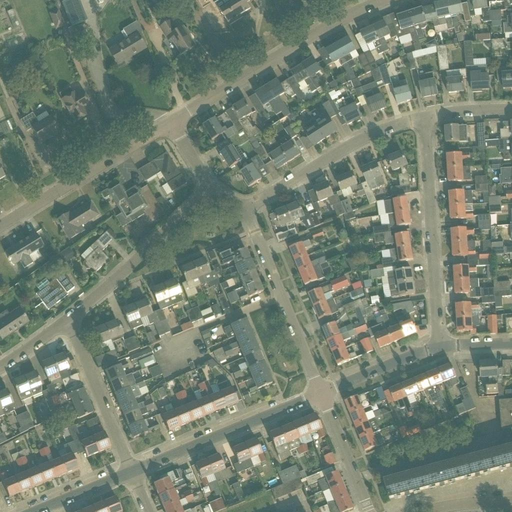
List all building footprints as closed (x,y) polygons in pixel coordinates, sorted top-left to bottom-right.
[(60,0),(71,28),(87,22),(78,0),(60,0)] [(221,12),(229,26),(238,21),(237,18),(251,10),(247,3),(252,0),(229,0),(232,4),(221,12)] [(457,17),(456,16),(463,14),(461,5),(460,0),(457,0),(447,2),(454,29),(458,28),(459,28),(457,17)] [(491,22),(490,12),(489,8),(487,8),(485,0),(472,0),(475,12),(481,10),(483,23),(491,22)] [(511,6),(511,0),(491,0),(491,3),(504,2),(505,11),(511,10),(511,6)] [(436,10),(429,12),(434,28),(439,27),(447,25),(448,31),(449,31),(453,30),(454,29),(447,2),(435,5),(436,10)] [(461,5),(463,14),(465,23),(471,22),(467,4),(461,5)] [(422,9),(409,13),(421,51),(422,50),(419,42),(425,40),(421,30),(424,29),(425,29),(425,28),(426,27),(426,24),(422,9)] [(49,14),(55,30),(64,26),(58,11),(49,14)] [(501,11),(490,12),(491,22),(502,21),(501,11)] [(421,51),(409,13),(397,17),(399,22),(392,24),(397,37),(398,40),(404,37),(410,35),(416,52),(417,52),(421,51)] [(181,56),(195,47),(183,29),(178,32),(171,22),(170,22),(166,17),(157,22),(161,28),(160,29),(167,40),(170,38),(181,56)] [(384,22),(372,28),(383,53),(389,51),(386,44),(387,44),(384,39),(390,36),(392,39),(397,37),(392,24),(386,27),(384,22)] [(74,35),(83,31),(81,26),(72,29),(74,35)] [(379,56),(383,53),(372,28),(361,33),(367,47),(373,44),(375,49),(376,49),(379,56)] [(112,69),(117,66),(146,49),(148,47),(141,32),(108,51),(104,54),(112,69)] [(337,45),(356,80),(358,79),(356,79),(351,69),(356,66),(352,61),(353,60),(350,55),(356,52),(349,39),(337,45)] [(428,49),(436,47),(439,47),(435,40),(425,45),(428,49)] [(504,40),(491,41),(492,49),(505,49),(504,40)] [(472,42),(464,43),(466,67),(471,67),(472,92),(473,93),(482,93),(482,91),(489,90),(488,66),(474,67),(473,57),(472,42)] [(351,81),(351,82),(356,80),(337,45),(326,51),(333,64),(339,61),(342,66),(343,66),(347,75),(335,82),(338,88),(351,81)] [(438,62),(448,61),(446,46),(439,47),(436,47),(437,53),(438,62)] [(406,55),(408,60),(410,71),(416,69),(414,59),(437,53),(436,47),(428,49),(417,52),(416,52),(412,53),(412,54),(406,55)] [(370,52),(363,55),(372,72),(378,69),(370,52)] [(371,72),(372,72),(363,55),(358,58),(367,74),(371,72)] [(316,91),(316,90),(321,88),(322,87),(317,81),(314,76),(321,72),(313,59),(301,66),(316,91)] [(392,85),(386,65),(378,69),(384,87),(392,85)] [(316,91),(301,66),(291,73),(293,77),(286,81),(295,96),(296,96),(303,107),(307,104),(305,99),(299,89),(301,88),(299,85),(304,82),(307,87),(308,87),(312,93),(316,91)] [(378,69),(372,72),(371,72),(375,83),(362,88),(358,79),(356,80),(351,82),(357,97),(364,95),(372,114),(386,108),(381,97),(378,89),(384,87),(378,69)] [(425,75),(418,76),(420,85),(419,85),(422,99),(438,96),(435,81),(434,82),(433,74),(432,69),(425,70),(425,75)] [(497,83),(502,82),(502,90),(511,88),(511,69),(496,70),(497,83)] [(446,81),(448,94),(464,92),(463,79),(462,79),(466,78),(466,70),(446,72),(447,81),(446,81)] [(282,113),(285,118),(285,119),(287,118),(287,117),(290,115),(279,97),(285,94),(289,99),(295,96),(286,81),(280,85),(277,81),(266,88),(281,113),(282,113)] [(394,92),(397,105),(412,101),(409,88),(408,89),(407,81),(400,83),(402,90),(394,92)] [(255,95),(261,105),(255,109),(264,123),(266,122),(269,120),(264,110),(263,107),(268,104),(276,116),(281,113),(266,88),(255,95)] [(321,88),(316,90),(320,96),(325,93),(321,88)] [(340,112),(347,126),(362,119),(352,100),(348,98),(343,101),(343,100),(339,102),(339,101),(342,100),(343,99),(337,88),(332,91),(331,91),(325,94),(329,102),(336,115),(340,112)] [(61,101),(75,123),(87,116),(84,110),(91,106),(81,91),(74,95),(73,93),(61,101)] [(244,101),(230,110),(243,131),(246,136),(249,141),(255,138),(254,138),(261,133),(255,127),(253,129),(246,117),(252,114),(244,101)] [(323,106),(330,118),(336,115),(329,102),(323,106)] [(243,131),(230,110),(225,113),(234,127),(231,129),(231,128),(227,131),(225,128),(222,130),(215,119),(204,126),(204,127),(208,133),(212,141),(224,134),(228,140),(243,131)] [(337,132),(331,124),(325,114),(319,117),(315,110),(310,114),(325,140),(337,132)] [(52,137),(58,133),(45,112),(35,119),(32,114),(19,122),(26,132),(32,129),(41,144),(47,140),(47,141),(48,140),(48,139),(51,137),(52,138),(53,138),(52,137)] [(299,135),(297,136),(307,151),(313,147),(314,147),(325,140),(310,114),(304,117),(308,124),(305,126),(308,131),(304,133),(308,138),(306,139),(303,138),(301,139),(299,135)] [(292,125),(290,121),(287,118),(285,119),(268,130),(272,138),(288,163),(300,156),(292,142),(290,140),(297,136),(290,126),(292,125)] [(511,122),(511,123),(503,123),(504,130),(500,131),(500,140),(511,139),(511,122)] [(477,124),(478,138),(478,148),(485,148),(485,141),(484,136),(484,124),(477,124)] [(467,142),(466,134),(466,127),(458,127),(445,128),(446,143),(459,142),(467,142)] [(231,145),(246,136),(243,131),(228,140),(231,145)] [(239,147),(239,148),(249,141),(246,136),(231,145),(226,148),(227,150),(232,147),(234,150),(239,147)] [(261,148),(260,146),(255,138),(249,141),(255,151),(261,148)] [(277,170),(288,163),(272,138),(266,142),(270,149),(272,147),(275,153),(268,156),(277,170)] [(511,139),(500,140),(498,141),(498,147),(503,146),(503,154),(504,161),(511,160),(511,139)] [(245,155),(244,155),(239,148),(239,147),(234,150),(232,147),(227,150),(221,154),(221,155),(219,156),(223,162),(225,161),(229,169),(240,163),(242,166),(248,162),(247,160),(248,159),(245,155)] [(153,162),(143,168),(149,179),(155,175),(159,181),(163,178),(167,185),(166,185),(171,193),(172,193),(171,192),(185,184),(185,185),(186,184),(181,176),(180,176),(166,153),(153,162)] [(408,175),(407,166),(402,153),(388,159),(393,172),(401,168),(402,175),(398,176),(400,187),(398,188),(398,187),(390,188),(392,197),(411,194),(410,186),(408,175)] [(474,160),(474,155),(473,155),(469,155),(469,154),(447,155),(448,170),(463,169),(462,168),(462,161),(470,160),(474,160)] [(256,171),(265,166),(259,156),(249,162),(252,166),(241,173),(245,180),(244,181),(248,188),(250,187),(262,180),(256,171)] [(385,186),(376,164),(361,170),(367,183),(361,185),(365,195),(369,205),(376,202),(372,191),(385,186)] [(471,176),(470,169),(470,167),(462,168),(463,169),(448,170),(449,183),(471,181),(471,176)] [(360,197),(365,195),(361,185),(357,187),(352,174),(337,180),(341,192),(350,188),(353,195),(359,192),(360,197)] [(475,178),(476,186),(487,185),(487,180),(487,177),(475,178)] [(110,188),(119,204),(116,206),(121,214),(115,218),(121,228),(144,214),(142,210),(147,207),(137,192),(128,198),(119,183),(110,188)] [(334,197),(328,184),(314,189),(315,190),(308,193),(317,214),(321,212),(317,203),(319,202),(320,203),(328,199),(331,207),(333,207),(337,218),(345,214),(340,203),(337,196),(334,197)] [(488,193),(487,185),(476,186),(476,193),(483,193),(484,204),(489,204),(488,198),(489,198),(489,192),(488,193)] [(100,194),(104,200),(111,195),(108,189),(100,194)] [(450,207),(465,206),(465,205),(472,205),(472,198),(472,191),(449,193),(450,207)] [(489,204),(489,206),(501,206),(500,197),(489,198),(488,198),(489,204)] [(395,214),(409,212),(407,199),(386,202),(387,208),(394,207),(395,214)] [(345,215),(353,212),(352,210),(348,200),(340,203),(345,214),(345,215)] [(164,201),(158,205),(161,210),(167,206),(164,201)] [(99,215),(91,203),(85,206),(86,209),(71,219),(68,214),(56,221),(69,241),(84,231),(81,226),(99,215)] [(292,223),(300,220),(304,218),(299,204),(298,204),(287,209),(287,208),(292,223)] [(450,207),(451,220),(474,219),(473,213),(465,214),(465,206),(450,207)] [(502,213),(501,206),(489,206),(490,214),(502,213)] [(295,229),(292,223),(287,208),(287,209),(276,213),(275,213),(275,214),(278,219),(281,227),(286,225),(288,232),(284,234),(286,240),(298,235),(295,229)] [(345,222),(347,221),(356,219),(353,212),(345,215),(345,216),(344,216),(345,222)] [(390,229),(411,226),(409,212),(395,214),(388,215),(389,223),(390,229)] [(320,225),(319,221),(316,216),(315,213),(309,216),(314,228),(320,225)] [(490,223),(489,215),(478,216),(478,224),(490,223)] [(344,231),(340,225),(333,229),(337,235),(344,231)] [(373,229),(374,235),(383,234),(382,227),(373,229)] [(475,242),(467,243),(467,236),(475,235),(474,229),(451,230),(452,245),(475,243),(475,242)] [(113,240),(116,237),(109,230),(106,233),(93,246),(92,245),(81,257),(85,261),(83,264),(83,267),(86,270),(89,270),(91,268),(95,273),(109,260),(101,252),(113,240)] [(311,235),(314,241),(324,237),(322,231),(311,235)] [(396,244),(397,250),(411,248),(409,234),(395,236),(395,237),(392,238),(391,233),(383,234),(374,235),(375,244),(385,243),(386,246),(396,244)] [(43,247),(35,234),(5,252),(12,266),(19,261),(24,269),(33,264),(28,256),(43,247)] [(503,248),(502,240),(492,241),(492,248),(500,248),(503,248)] [(295,262),(307,256),(304,249),(311,246),(309,241),(290,249),(295,262)] [(492,248),(492,241),(483,242),(483,252),(479,252),(479,254),(478,254),(479,262),(492,261),(492,248)] [(475,251),(475,243),(452,245),(453,258),(476,256),(476,251),(475,251)] [(223,265),(233,261),(235,266),(249,260),(245,250),(230,256),(226,246),(215,250),(216,253),(218,253),(223,265)] [(56,256),(50,247),(44,251),(50,260),(56,256)] [(376,267),(377,270),(377,271),(395,268),(396,267),(395,264),(413,261),(411,248),(397,250),(390,251),(389,251),(390,259),(383,260),(381,260),(382,266),(376,267)] [(64,264),(72,259),(66,250),(59,255),(64,264)] [(216,259),(213,252),(208,254),(210,261),(216,259)] [(59,270),(65,266),(58,256),(52,259),(59,270)] [(312,268),(320,266),(327,262),(325,257),(317,260),(317,261),(310,264),(307,256),(295,262),(300,274),(313,269),(312,268)] [(201,286),(217,279),(214,272),(209,273),(204,260),(203,260),(192,265),(192,264),(201,286),(201,285),(201,286)] [(223,278),(225,283),(232,280),(239,277),(254,271),(249,260),(235,266),(237,272),(223,278)] [(493,273),(492,261),(479,262),(479,267),(487,266),(488,279),(493,279),(493,273)] [(327,262),(320,266),(312,268),(313,269),(300,274),(305,286),(318,281),(325,278),(322,271),(329,268),(327,262)] [(181,285),(187,298),(197,294),(194,288),(201,286),(192,264),(192,265),(181,269),(180,269),(186,283),(181,285)] [(213,268),(215,273),(221,271),(219,265),(213,268)] [(477,280),(469,280),(469,273),(477,272),(476,266),(454,268),(455,282),(477,280)] [(377,271),(371,272),(372,280),(382,278),(387,277),(388,287),(413,283),(411,269),(397,271),(397,273),(395,273),(395,268),(377,271)] [(254,271),(239,277),(243,288),(258,282),(254,271)] [(67,295),(73,289),(62,275),(56,280),(55,280),(49,284),(45,280),(36,287),(39,292),(35,295),(48,311),(49,310),(48,309),(56,303),(56,304),(68,295),(67,295)] [(331,284),(331,285),(334,292),(334,293),(349,287),(345,278),(331,284)] [(163,286),(171,306),(183,302),(175,280),(174,280),(174,281),(163,285),(163,286)] [(455,282),(455,295),(473,294),(473,299),(482,298),(482,299),(495,298),(494,292),(494,289),(481,290),(481,289),(478,289),(477,280),(455,282)] [(263,292),(258,282),(243,288),(246,294),(239,297),(240,301),(263,292)] [(497,283),(498,292),(510,291),(510,282),(497,283)] [(362,288),(360,283),(352,286),(354,291),(362,288)] [(400,298),(415,295),(413,283),(388,287),(390,298),(392,298),(392,299),(400,297),(400,298)] [(151,290),(157,304),(160,311),(155,312),(165,335),(171,332),(163,313),(161,313),(160,311),(171,306),(163,286),(152,290),(151,290)] [(328,287),(308,295),(314,308),(334,300),(333,300),(331,293),(328,287)] [(352,299),(363,295),(361,289),(350,294),(352,299)] [(229,308),(224,297),(218,299),(223,311),(229,308)] [(371,298),(372,305),(379,304),(378,297),(371,298)] [(368,306),(367,305),(366,299),(363,300),(361,300),(343,307),(346,313),(355,310),(359,308),(368,306)] [(334,300),(314,308),(319,321),(339,313),(334,300)] [(134,306),(142,326),(143,326),(140,320),(146,317),(149,325),(153,324),(159,337),(165,335),(155,312),(151,314),(146,301),(145,301),(134,306)] [(404,316),(397,319),(404,339),(417,334),(409,315),(415,312),(411,303),(404,303),(400,305),(404,316)] [(456,305),(457,319),(471,318),(471,310),(479,310),(479,304),(456,305)] [(131,331),(142,326),(134,306),(123,311),(123,310),(122,310),(128,325),(129,324),(131,331)] [(371,308),(370,306),(368,306),(359,308),(363,318),(367,316),(370,315),(372,311),(371,308)] [(192,310),(197,321),(203,319),(204,324),(214,319),(212,315),(212,314),(204,317),(205,318),(202,318),(198,307),(192,310)] [(0,315),(0,337),(2,341),(14,333),(13,332),(17,329),(18,331),(29,323),(18,308),(9,315),(6,312),(0,315)] [(212,315),(214,319),(222,317),(221,314),(219,308),(212,311),(214,314),(212,315)] [(193,329),(191,324),(197,321),(192,310),(186,312),(190,322),(180,327),(182,333),(193,329)] [(389,322),(386,315),(381,317),(384,324),(389,322)] [(381,316),(375,319),(381,334),(375,337),(380,349),(392,344),(387,332),(384,324),(381,317),(381,316)] [(489,335),(497,335),(496,316),(488,317),(489,335)] [(470,332),(471,335),(476,335),(476,327),(479,327),(479,317),(471,318),(457,319),(458,332),(470,332)] [(392,344),(404,339),(397,319),(396,319),(399,327),(387,332),(392,344)] [(223,329),(225,333),(228,340),(235,337),(250,331),(245,320),(223,329)] [(105,326),(111,340),(122,336),(117,322),(116,322),(105,327),(105,326)] [(328,341),(340,336),(338,331),(335,324),(322,329),(328,341)] [(355,330),(353,326),(353,325),(345,328),(347,333),(355,330)] [(111,340),(105,326),(105,327),(94,331),(93,331),(99,345),(111,340)] [(340,336),(328,341),(333,354),(345,348),(342,342),(350,339),(368,331),(366,326),(362,328),(355,330),(347,333),(340,336)] [(376,326),(368,330),(371,335),(379,331),(376,326)] [(201,333),(207,350),(212,347),(209,339),(211,339),(208,331),(201,333)] [(239,348),(254,341),(250,331),(235,337),(237,343),(229,346),(222,349),(222,348),(212,353),(215,358),(232,351),(232,350),(239,348)] [(145,335),(149,344),(155,341),(152,333),(145,335)] [(135,337),(129,339),(134,351),(139,349),(135,337)] [(128,353),(134,351),(129,339),(123,342),(128,353)] [(360,342),(365,355),(373,352),(368,339),(360,342)] [(244,358),(258,352),(254,341),(239,348),(244,358)] [(338,366),(357,358),(355,353),(348,356),(345,348),(333,354),(338,366)] [(153,356),(150,349),(129,358),(132,366),(153,356)] [(232,351),(215,358),(217,362),(219,361),(220,363),(225,361),(225,359),(233,355),(232,351)] [(244,358),(246,364),(248,368),(248,369),(263,363),(258,352),(244,358)] [(105,358),(107,364),(119,359),(116,353),(105,358)] [(58,373),(69,369),(70,371),(76,369),(70,355),(69,355),(69,356),(65,357),(64,355),(53,360),(53,359),(52,359),(58,373)] [(58,373),(52,359),(52,360),(41,364),(46,378),(47,378),(49,382),(50,382),(51,385),(61,381),(58,373)] [(502,377),(503,377),(503,368),(498,368),(497,362),(480,363),(481,378),(489,378),(489,387),(487,387),(487,395),(492,395),(492,398),(504,397),(502,377)] [(110,383),(124,377),(121,371),(128,368),(127,363),(105,372),(110,383)] [(253,379),(267,373),(263,363),(248,369),(253,379)] [(451,365),(439,370),(444,383),(451,380),(454,387),(459,384),(451,365)] [(148,370),(152,379),(161,375),(158,366),(148,370)] [(436,386),(444,383),(439,370),(426,375),(441,411),(446,409),(436,386)] [(33,398),(42,393),(41,386),(35,373),(24,378),(24,377),(32,397),(33,398)] [(248,389),(250,393),(272,384),(267,373),(253,379),(255,386),(248,389)] [(63,386),(79,380),(77,374),(61,381),(63,386)] [(143,382),(142,378),(134,381),(131,374),(124,377),(110,383),(114,394),(143,382)] [(426,375),(414,380),(419,393),(425,391),(428,398),(430,397),(433,404),(437,402),(441,411),(426,375)] [(20,402),(32,397),(24,377),(23,378),(24,378),(13,382),(12,382),(20,402)] [(71,400),(74,407),(88,402),(87,402),(83,391),(79,380),(63,386),(67,396),(66,396),(68,401),(71,400)] [(402,385),(407,398),(412,396),(419,393),(414,380),(402,385)] [(224,383),(225,385),(227,390),(220,393),(226,408),(238,403),(229,381),(224,383)] [(143,382),(114,394),(119,405),(133,400),(141,396),(138,390),(146,387),(143,382)] [(226,408),(220,393),(213,396),(210,389),(207,382),(202,384),(214,413),(226,408)] [(201,401),(197,402),(203,417),(214,413),(202,384),(198,386),(200,393),(199,394),(201,401)] [(57,396),(52,385),(46,388),(47,390),(51,398),(57,396)] [(395,403),(407,398),(402,385),(389,391),(395,403)] [(166,397),(162,388),(158,391),(162,399),(166,397)] [(475,409),(467,388),(460,390),(464,401),(462,402),(466,413),(475,409)] [(0,407),(4,416),(14,411),(13,409),(14,409),(7,391),(6,391),(0,393),(0,407)] [(191,422),(203,417),(197,402),(192,405),(188,397),(187,398),(184,391),(180,393),(183,400),(185,407),(191,422)] [(241,395),(244,401),(250,398),(247,392),(241,395)] [(345,402),(350,415),(363,410),(360,402),(366,400),(364,395),(345,402)] [(153,405),(152,403),(151,400),(150,400),(148,396),(144,398),(146,402),(142,403),(144,408),(153,405)] [(54,407),(51,398),(45,401),(50,412),(51,416),(56,414),(55,410),(55,409),(54,407)] [(511,399),(499,400),(502,430),(511,429),(511,399)] [(124,417),(138,411),(136,406),(133,400),(119,405),(124,417)] [(79,419),(92,413),(87,402),(88,402),(74,407),(79,419)] [(410,405),(413,412),(417,410),(418,410),(415,403),(410,405)] [(138,411),(124,417),(128,428),(142,422),(140,417),(148,414),(147,412),(155,409),(153,405),(144,408),(138,411)] [(168,432),(180,427),(174,412),(167,415),(164,407),(159,409),(168,432)] [(191,422),(185,407),(174,412),(180,427),(191,422)] [(350,415),(355,427),(368,422),(363,410),(350,415)] [(373,414),(375,420),(382,417),(380,411),(373,414)] [(27,412),(21,415),(28,430),(34,428),(27,412)] [(16,417),(20,429),(18,430),(20,435),(28,431),(28,430),(21,415),(16,417)] [(324,437),(315,415),(303,420),(309,436),(317,433),(320,439),(324,437)] [(380,431),(377,424),(384,421),(382,417),(375,420),(368,422),(355,427),(360,440),(373,435),(373,434),(380,431)] [(99,424),(97,418),(86,422),(89,428),(99,424)] [(305,445),(303,438),(309,436),(303,420),(291,425),(304,454),(308,452),(306,445),(305,445)] [(69,429),(73,427),(70,421),(58,426),(61,432),(69,429)] [(145,429),(142,422),(128,428),(133,439),(159,428),(157,424),(145,429)] [(280,430),(290,451),(296,449),(299,455),(304,454),(291,425),(280,430)] [(92,438),(98,453),(110,448),(101,426),(97,428),(99,435),(92,438)] [(405,427),(399,430),(402,440),(409,437),(407,430),(405,427)] [(282,455),(282,454),(290,451),(280,430),(268,435),(278,457),(282,455)] [(82,434),(79,435),(72,438),(74,442),(78,453),(78,454),(84,452),(86,458),(98,453),(92,438),(85,441),(82,434)] [(376,442),(373,435),(360,440),(365,452),(385,444),(383,439),(376,442)] [(256,440),(244,445),(250,460),(257,457),(260,464),(265,462),(256,440)] [(13,442),(8,443),(11,453),(16,451),(13,442)] [(60,459),(67,474),(78,469),(73,455),(78,453),(74,442),(63,447),(67,456),(60,459)] [(253,468),(250,460),(244,445),(232,450),(238,465),(233,467),(236,475),(253,468)] [(511,447),(490,453),(495,471),(510,467),(510,468),(511,467),(511,447)] [(18,454),(23,466),(26,473),(32,488),(43,484),(37,469),(30,471),(28,464),(25,457),(22,452),(18,454)] [(490,453),(455,463),(460,481),(475,476),(475,477),(480,476),(480,475),(495,471),(490,453)] [(23,466),(18,454),(17,454),(11,456),(13,462),(15,462),(18,468),(23,466)] [(324,457),(327,465),(327,467),(335,464),(331,454),(330,455),(324,457)] [(207,460),(206,460),(213,476),(216,482),(216,483),(227,478),(218,455),(212,458),(211,457),(206,458),(207,460)] [(67,474),(60,459),(49,464),(55,479),(67,474)] [(213,476),(206,460),(194,465),(204,488),(208,486),(216,482),(213,476)] [(420,472),(425,490),(440,486),(440,487),(445,485),(444,485),(460,481),(455,463),(420,472)] [(37,469),(43,484),(55,479),(49,464),(37,469)] [(282,485),(287,483),(293,481),(299,479),(301,478),(295,466),(277,474),(282,485)] [(183,472),(188,484),(194,481),(190,470),(183,472)] [(155,489),(158,497),(173,491),(170,483),(179,479),(176,471),(159,478),(160,482),(153,485),(155,489)] [(321,493),(322,493),(342,485),(336,472),(324,478),(326,484),(319,488),(321,493)] [(409,494),(425,490),(420,472),(385,481),(389,500),(405,495),(405,496),(410,495),(409,494)] [(0,475),(0,476),(9,498),(20,493),(14,478),(8,481),(5,473),(0,475)] [(20,493),(32,488),(26,473),(14,478),(20,493)] [(318,474),(313,476),(305,479),(306,482),(308,486),(317,483),(321,481),(320,479),(318,474)] [(293,481),(297,491),(303,489),(299,479),(293,481)] [(293,481),(287,483),(292,493),(297,491),(293,481)] [(231,487),(234,494),(241,490),(238,483),(231,487)] [(282,486),(286,496),(292,493),(287,483),(282,485),(282,486)] [(347,497),(342,485),(322,493),(327,505),(347,497)] [(276,488),(280,498),(286,496),(282,486),(276,488)] [(280,498),(276,488),(272,490),(271,490),(275,500),(280,498)] [(173,491),(158,497),(163,508),(178,502),(177,502),(173,491)] [(250,491),(248,492),(243,494),(245,500),(250,498),(253,497),(250,491)] [(347,497),(327,505),(330,511),(346,511),(352,510),(347,497)] [(104,503),(107,511),(121,511),(115,498),(104,503)] [(211,511),(217,511),(225,509),(221,499),(208,504),(209,505),(211,511)] [(181,511),(180,508),(178,502),(163,508),(164,511),(181,511)] [(107,511),(104,503),(100,504),(92,507),(94,511),(107,511)]
